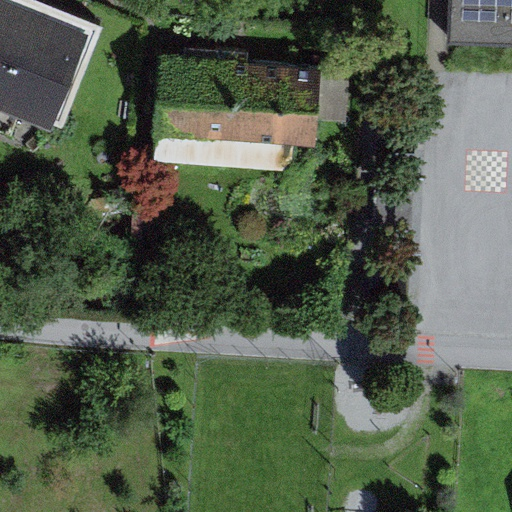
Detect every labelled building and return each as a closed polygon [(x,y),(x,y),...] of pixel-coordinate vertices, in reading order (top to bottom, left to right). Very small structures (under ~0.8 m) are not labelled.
[(0,0),(0,90),(63,116),(100,26),(34,0),(0,0)] [(511,0),(464,0),(463,40),(511,43),(511,0)] [(175,41),(168,127),(332,141),(340,55),(175,41)] [(423,167),(425,114),(388,113),(386,165),(423,167)] [(421,238),(423,188),(386,187),(384,237),(421,238)] [(417,311),(418,266),(382,265),(382,311),(417,311)]
